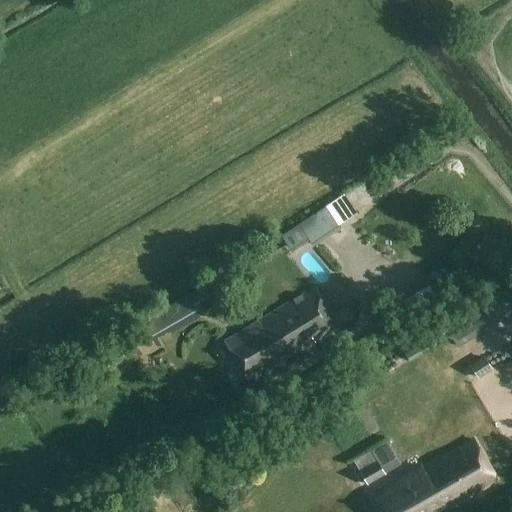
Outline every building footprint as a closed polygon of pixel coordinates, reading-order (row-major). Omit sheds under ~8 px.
[(309,239),(299,225),(281,236),(291,251),(309,239)] [(201,305),(218,293),(210,279),(188,294),(135,323),(147,343),(199,313),(194,305),(199,302),(201,305)] [(510,315),(511,313),(511,284),(496,293),(443,326),(457,348),(510,315)] [(314,342),(338,327),(314,287),(224,341),(248,382),(300,350),(297,345),(311,337),(314,342)] [(414,357),(435,349),(431,337),(409,346),(414,357)] [(484,356),(469,365),(478,379),(493,370),(484,356)] [(441,511),(496,480),(473,440),(422,469),(420,466),(372,494),(382,511),(441,511)] [(366,485),(385,474),(376,461),(359,471),(366,485)]
